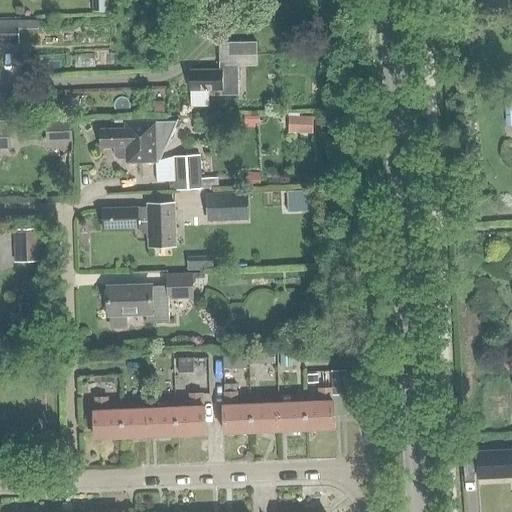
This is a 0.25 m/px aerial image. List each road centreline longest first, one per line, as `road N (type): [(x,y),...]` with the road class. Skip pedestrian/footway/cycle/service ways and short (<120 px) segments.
road 1 (primary): [(418,511),(393,0)]
road 2 (residential): [(68,478),(60,210),(0,212)]
road 3 (residential): [(68,478),(366,468)]
road 4 (unknown): [(0,86),(170,79)]
